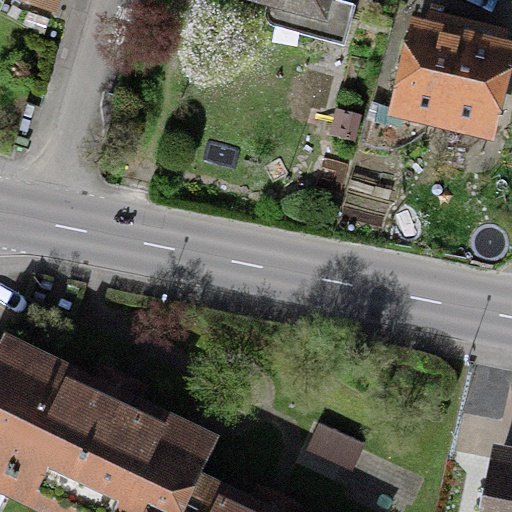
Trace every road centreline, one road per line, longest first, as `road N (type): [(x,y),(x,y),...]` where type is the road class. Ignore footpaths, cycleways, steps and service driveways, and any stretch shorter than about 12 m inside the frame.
road 1 (secondary): [(511,317),(40,220)]
road 2 (residential): [(105,0),(40,220)]
